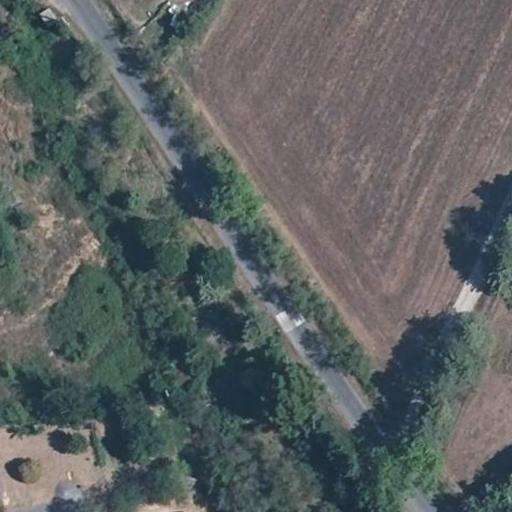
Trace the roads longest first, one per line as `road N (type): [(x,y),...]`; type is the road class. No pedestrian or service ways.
road 1 (unclassified): [(425,511),(72,0)]
road 2 (track): [(395,468),(511,209)]
